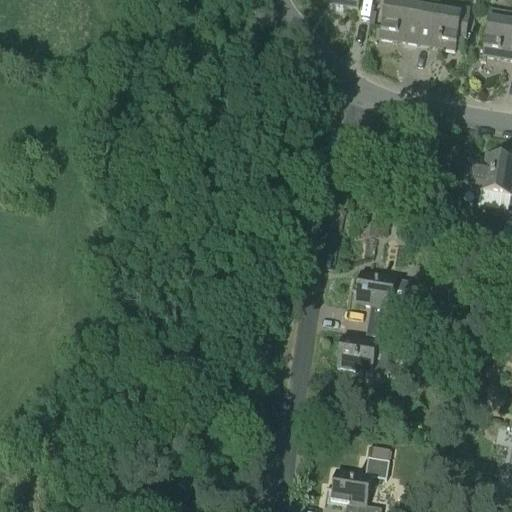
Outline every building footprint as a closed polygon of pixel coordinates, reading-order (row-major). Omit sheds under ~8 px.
[(360,0),(327,0),(327,8),(358,13),(360,0)] [(425,0),(386,0),(380,43),(418,49),(424,12),(425,0)] [(455,9),(454,17),(424,12),(418,49),(456,55),(458,39),(466,41),(469,19),(471,11),(455,9)] [(511,16),(490,13),(486,40),(482,59),(511,64),(511,16)] [(408,151),(412,136),(401,133),(397,149),(408,151)] [(511,163),(486,159),(485,167),(468,164),(463,192),(480,195),(478,210),(511,215),(511,163)] [(387,242),(389,228),(370,227),(369,240),(387,242)] [(397,285),(397,283),(361,277),(356,308),(371,311),(370,317),(371,317),(369,327),(368,326),(368,327),(397,332),(400,315),(405,316),(409,313),(413,291),(409,287),(397,285)] [(337,372),(388,380),(397,332),(368,327),(368,328),(369,328),(367,338),(366,337),(365,344),(342,340),(337,372)] [(371,511),(367,511),(372,482),(387,485),(390,466),(389,466),(390,455),(371,452),(370,463),(368,463),(365,480),(336,475),(331,507),(346,509),(346,511),(371,511)]
